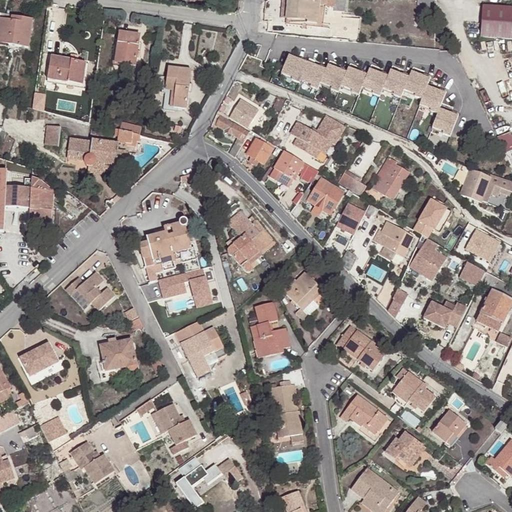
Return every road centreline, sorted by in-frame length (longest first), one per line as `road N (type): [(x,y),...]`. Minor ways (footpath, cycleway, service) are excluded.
road 1 (residential): [(201,140),(401,339),(511,408)]
road 2 (unknown): [(234,68),(397,143),(475,218),(511,241)]
road 3 (unknown): [(252,22),(433,55),(463,89),(471,136)]
road 4 (residential): [(115,416),(172,375),(100,232)]
road 5 (residential): [(80,0),(252,22)]
road 6 (residential): [(315,370),(338,511)]
road 7 (unclassified): [(100,232),(201,140)]
road 8 (unclassified): [(0,325),(100,232)]
road 9 (unclassified): [(201,140),(252,22)]
